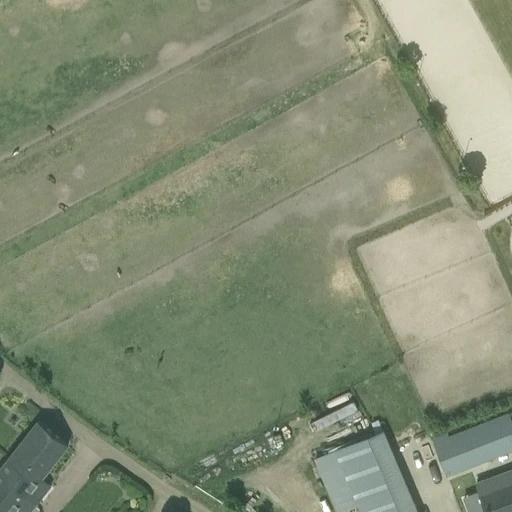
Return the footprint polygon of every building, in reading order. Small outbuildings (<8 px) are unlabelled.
[(447,475),(511,449),(511,419),(509,412),(448,436),(447,432),(432,438),(447,475)] [(38,421),(8,459),(39,483),(28,495),(31,498),(39,504),(54,486),(43,477),(68,445),(38,421)] [(335,449),(357,506),(359,511),(419,511),(384,428),(335,449)] [(0,469),(0,511),(1,511),(15,511),(28,495),(39,483),(8,459),(0,469)] [(486,511),(511,511),(511,468),(475,482),(486,511)]
